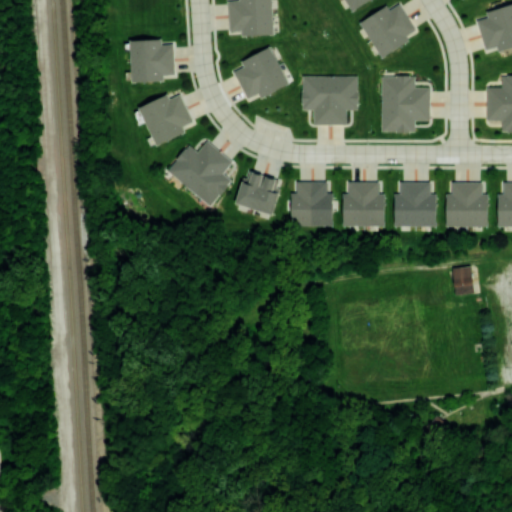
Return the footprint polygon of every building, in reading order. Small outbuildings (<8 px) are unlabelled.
[(273,34),(271,0),(227,0),(229,30),(241,29),(241,35),(273,34)] [(344,0),(351,10),(367,0),(344,0)] [(359,21),(381,57),(409,39),(406,34),(415,28),(399,2),(389,8),(387,4),(359,21)] [(484,49),(496,46),(497,50),(511,46),(511,3),(485,9),(487,17),(477,19),(484,49)] [(130,39),(131,81),(163,80),(163,74),(175,74),(174,43),(162,43),(162,38),(130,39)] [(288,83),(270,45),(240,60),(243,66),(233,71),(246,98),(257,93),(259,97),(288,83)] [(358,75),(302,74),(301,108),(313,109),(313,123),(346,124),(346,108),(357,108),(358,75)] [(381,75),(381,131),(415,130),(415,120),(430,120),(429,86),(415,86),(415,74),(381,75)] [(511,74),(501,74),(501,86),(486,85),(486,120),(501,120),(501,130),(511,130),(511,74)] [(138,106),(154,144),(185,131),(182,125),(192,121),(181,93),(169,98),(167,93),(138,106)] [(211,205),(231,179),(222,173),(232,160),(206,140),(197,151),(187,143),(166,170),(211,205)] [(276,178),(245,169),(235,203),(272,214),(280,188),(273,186),(276,178)] [(290,225),(332,225),(332,209),(334,209),(334,192),(327,191),(327,181),(296,180),(296,192),(291,192),(290,225)] [(342,225),(384,225),(384,192),(378,192),(378,181),(348,181),(348,193),(342,193),(342,225)] [(393,192),(394,225),(436,225),(435,192),(429,192),(429,181),(399,181),(400,192),(393,192)] [(445,225),(487,225),(487,193),(482,193),(482,181),(451,181),(451,193),(445,193),(445,225)] [(497,225),(511,225),(511,181),(502,181),(503,193),(497,193),(497,225)] [(453,266),(456,296),(476,294),(472,264),(453,266)] [(306,371),(308,387),(321,385),(319,369),(306,371)] [(436,414),(418,433),(429,444),(448,425),(436,414)]
